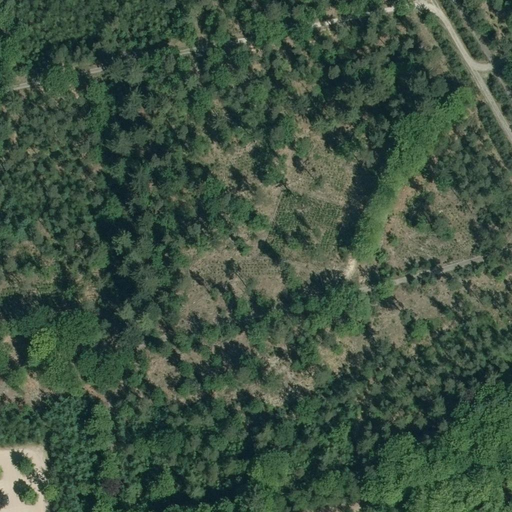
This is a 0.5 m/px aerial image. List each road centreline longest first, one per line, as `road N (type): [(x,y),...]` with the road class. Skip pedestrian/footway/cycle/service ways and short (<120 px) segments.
road 1 (track): [(122,511),(116,351),(511,251)]
road 2 (track): [(0,84),(415,0)]
road 3 (unclassified): [(511,463),(356,511)]
road 4 (track): [(432,0),(511,140)]
